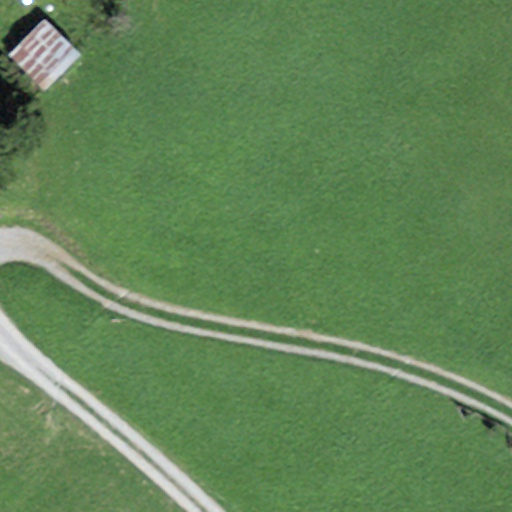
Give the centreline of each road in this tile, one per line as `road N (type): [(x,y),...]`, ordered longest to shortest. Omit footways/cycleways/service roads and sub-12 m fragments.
road 1 (track): [(0,249),(24,247),(112,301),(174,322),(281,338),(438,385),(511,435)]
road 2 (unclassified): [(204,511),(0,335)]
